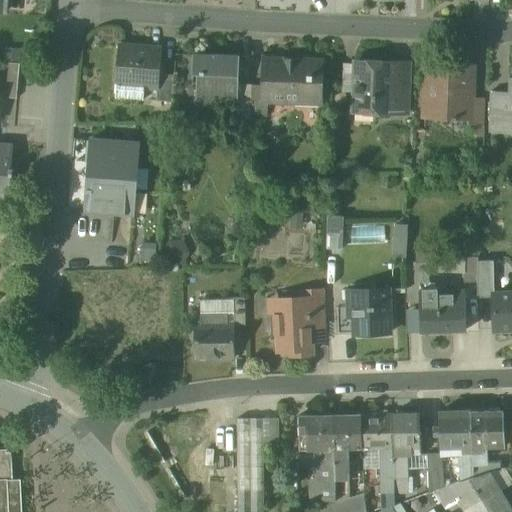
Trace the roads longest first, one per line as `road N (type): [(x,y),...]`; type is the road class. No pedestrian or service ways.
road 1 (residential): [(80,442),(125,408),(221,383),(511,370)]
road 2 (residential): [(71,10),(511,30)]
road 3 (residential): [(71,10),(29,404)]
